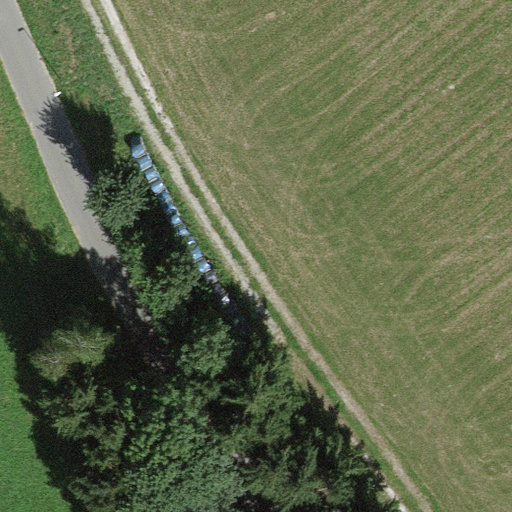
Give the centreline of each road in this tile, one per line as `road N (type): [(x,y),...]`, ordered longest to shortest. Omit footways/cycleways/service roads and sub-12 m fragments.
road 1 (track): [(95,0),(210,214),(429,511)]
road 2 (residential): [(272,511),(158,363),(46,147),(0,33)]
